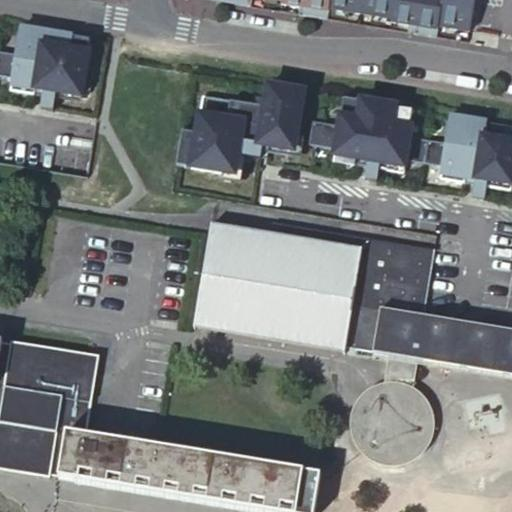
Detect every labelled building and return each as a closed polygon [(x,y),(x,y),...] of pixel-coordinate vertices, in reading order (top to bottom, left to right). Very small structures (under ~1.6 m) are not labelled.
[(467,31),(472,0),(429,0),(429,1),(425,0),(199,0),(230,5),(230,0),(274,0),(283,1),(282,5),(301,8),(300,16),(326,20),(328,8),(393,18),(392,24),(410,27),(409,34),(436,38),(438,26),(467,31)] [(39,83),(86,91),(87,83),(90,69),(94,41),(25,30),(20,58),(0,54),(0,76),(16,79),(15,90),(38,94),(39,83)] [(265,109),(207,99),(201,135),(186,133),(180,167),(238,177),(241,158),(261,162),(262,151),(295,156),(306,94),(269,88),(265,109)] [(511,182),(511,127),(451,118),(447,145),(411,139),(415,112),(345,101),(340,128),(316,124),(312,147),(336,151),(334,162),(370,167),(382,169),(404,173),(406,162),(443,168),(442,179),(477,184),(489,186),(511,190),(511,182)] [(382,169),(370,167),(367,185),(379,187),(382,169)] [(489,186),(477,184),(474,202),(486,204),(489,186)] [(434,253),(273,225),(271,235),(212,226),(195,327),(344,353),(344,351),(388,359),(383,387),(371,391),(363,396),(355,406),(350,422),(350,429),(351,432),(354,443),(358,449),(361,453),(366,458),(369,460),(378,464),(385,465),(393,465),(402,464),(410,460),(417,454),(424,446),(428,439),(430,432),(429,419),(428,415),(423,403),(417,397),(411,393),(415,364),(511,380),(511,334),(422,319),(434,253)] [(0,469),(260,511),(314,511),(320,477),(157,450),(84,438),(98,360),(10,345),(9,348),(0,346),(0,469)]
